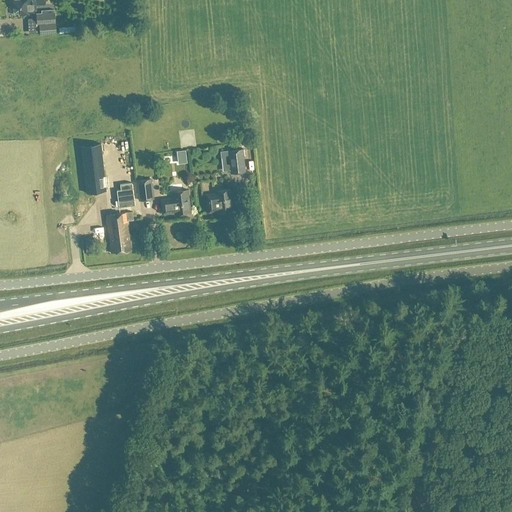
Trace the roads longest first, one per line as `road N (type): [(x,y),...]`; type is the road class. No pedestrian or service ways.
road 1 (unclassified): [(511,269),(384,284),(0,355)]
road 2 (unclassified): [(0,286),(511,226)]
road 3 (primary): [(0,328),(263,276)]
road 4 (primary): [(263,276),(0,304)]
road 5 (primary): [(511,246),(263,276)]
road 6 (track): [(108,511),(165,323)]
